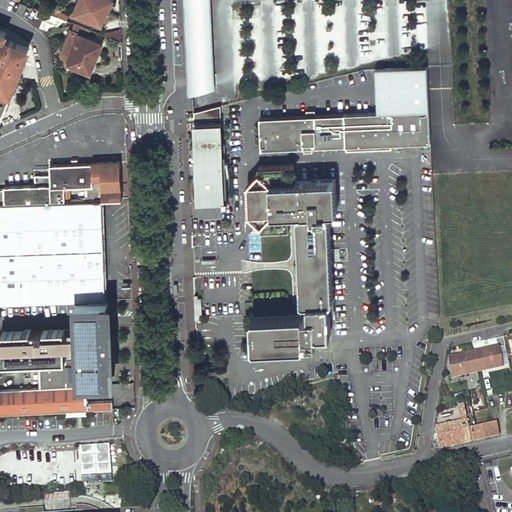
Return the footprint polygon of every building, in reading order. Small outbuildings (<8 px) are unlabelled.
[(111,0),(79,0),(73,15),(101,26),(106,12),(108,13),(114,1),(111,0)] [(183,0),(188,96),(215,89),(211,0),(183,0)] [(56,17),(60,9),(54,6),(50,15),(56,17)] [(37,11),(31,26),(40,30),(46,15),(37,11)] [(46,15),(40,30),(45,32),(48,26),(51,27),(56,27),(62,22),(46,15)] [(0,29),(0,116),(3,118),(13,93),(11,92),(28,49),(4,40),(7,32),(0,29)] [(71,32),(60,58),(64,62),(90,73),(102,44),(71,32)] [(373,67),(374,108),(431,105),(428,63),(373,67)] [(403,142),(431,141),(431,105),(374,108),(261,117),(262,149),(304,147),(313,146),(347,145),(403,142)] [(202,189),(202,201),(223,200),(219,106),(196,112),(197,156),(201,155),(201,164),(198,164),(199,189),(202,189)] [(122,197),(120,161),(50,164),(50,174),(35,175),(35,184),(5,186),(5,188),(0,188),(0,198),(7,199),(7,202),(46,200),(103,198),(122,197)] [(253,321),(254,354),(306,351),(306,348),(318,347),(318,339),(331,339),(330,306),(335,306),(330,212),(337,211),(336,180),(295,182),(294,165),(259,167),(259,173),(261,225),(262,231),(290,229),(289,213),(297,212),(302,309),(310,308),(310,319),(253,321)] [(249,184),(250,214),(261,225),(259,173),(249,184)] [(0,304),(107,300),(106,294),(105,286),(107,286),(106,275),(105,275),(105,266),(104,261),(104,257),(105,257),(105,248),(104,248),(103,240),(105,240),(104,232),(103,232),(102,204),(103,198),(46,200),(7,202),(7,199),(0,198),(0,304)] [(14,377),(15,388),(88,385),(112,383),(110,342),(123,341),(122,326),(110,326),(108,300),(107,300),(0,304),(0,319),(1,377),(14,377)] [(473,345),(474,352),(481,350),(480,344),(473,345)] [(470,346),(460,348),(462,354),(471,352),(470,346)] [(505,346),(499,348),(501,358),(507,356),(505,346)] [(462,354),(449,357),(453,377),(509,365),(507,356),(501,358),(499,348),(499,347),(481,350),(474,352),(471,352),(462,354)] [(207,360),(208,372),(219,372),(218,360),(207,360)] [(88,402),(88,385),(15,388),(0,389),(0,414),(115,408),(114,400),(88,402)] [(435,428),(440,449),(498,436),(495,423),(468,429),(464,404),(458,405),(461,422),(435,428)] [(112,480),(110,444),(79,446),(81,482),(112,480)] [(105,495),(121,494),(121,486),(121,485),(120,485),(105,486),(105,495)] [(131,485),(121,486),(121,494),(121,497),(132,496),(131,485)]
